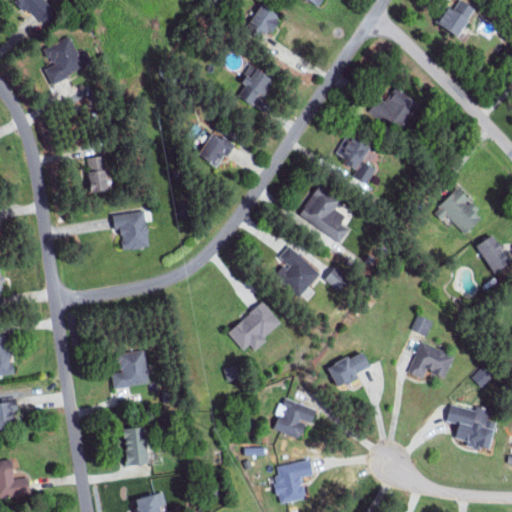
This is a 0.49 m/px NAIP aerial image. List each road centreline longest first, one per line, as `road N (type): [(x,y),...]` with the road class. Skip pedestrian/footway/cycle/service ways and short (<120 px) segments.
road 1 (residential): [(57,300),(164,279),(210,251),(383,0)]
road 2 (residential): [(0,85),(24,121),(37,162),(90,511)]
road 3 (residential): [(373,15),(511,156)]
road 4 (residential): [(511,496),(444,491),(401,475),(388,460)]
